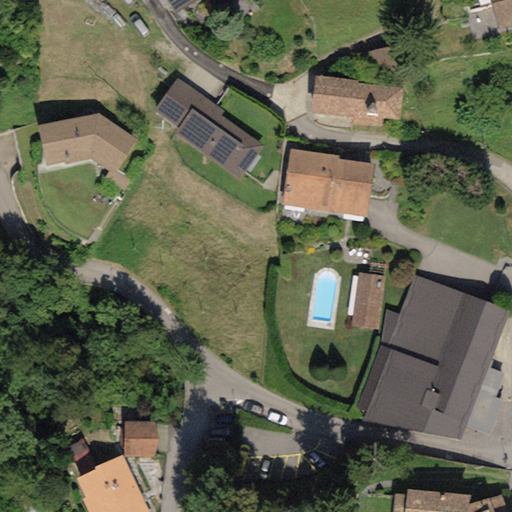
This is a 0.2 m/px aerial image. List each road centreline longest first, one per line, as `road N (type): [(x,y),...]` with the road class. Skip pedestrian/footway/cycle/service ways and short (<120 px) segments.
road 1 (residential): [(511,179),(427,143),(302,139),(279,107),(186,48),(149,0)]
road 2 (residential): [(511,462),(327,426),(211,369)]
road 3 (residential): [(211,369),(122,282),(40,259),(0,201)]
road 4 (track): [(437,0),(408,27),(312,73),(279,107)]
road 5 (residential): [(178,511),(185,445),(211,369)]
